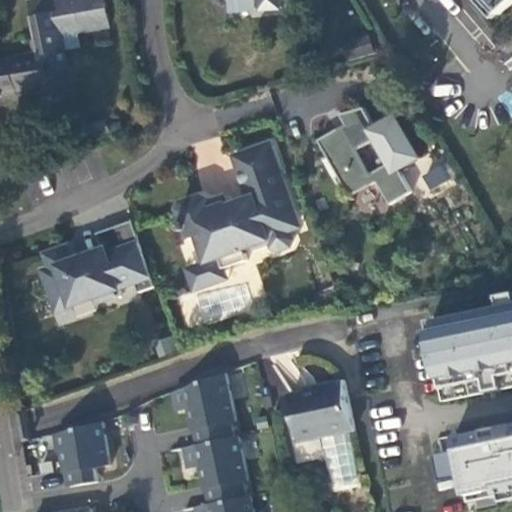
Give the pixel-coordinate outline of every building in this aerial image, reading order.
[(0,96),(71,84),(66,49),(70,49),(67,34),(81,32),(111,27),(106,0),(60,0),(62,12),(34,17),(33,17),(40,53),(27,56),(0,61),(0,96)] [(62,12),(60,0),(40,0),(32,2),(34,17),(62,12)] [(231,0),(232,12),(259,9),(258,0),(231,0)] [(258,0),(259,9),(284,8),(283,0),(258,0)] [(511,0),(487,0),(501,14),(511,3),(511,0)] [(67,34),(70,49),(83,47),(81,32),(67,34)] [(351,60),(375,53),(370,37),(346,44),(351,60)] [(414,192),(402,171),(423,158),(397,114),(376,127),(365,108),(341,115),(347,124),(320,141),(352,197),(378,181),(392,205),(414,192)] [(91,138),(110,132),(107,121),(87,127),(91,138)] [(226,269),(249,260),(246,250),(272,240),(274,247),(280,250),(291,246),(295,240),(291,231),(289,225),(300,221),(272,143),(235,157),(250,199),(253,206),(233,213),(230,206),(230,204),(213,210),(210,202),(209,199),(203,196),(183,203),(180,210),(185,222),(182,223),(185,232),(188,231),(191,240),(201,237),(210,262),(222,258),(226,269)] [(230,204),(227,196),(210,202),(213,210),(230,204)] [(233,213),(253,206),(250,199),(230,206),(233,213)] [(141,293),(157,287),(133,221),(98,233),(104,249),(90,255),(92,259),(75,265),(69,246),(47,254),(52,268),(45,271),(54,294),(68,289),(74,306),(96,298),(98,303),(116,296),(114,292),(137,284),(141,293)] [(222,258),(210,262),(189,269),(196,290),(229,279),(226,269),(222,258)] [(59,311),(74,306),(68,289),(54,294),(59,311)] [(340,306),(337,292),(319,296),(322,310),(340,306)] [(511,298),(413,319),(437,407),(511,389),(511,298)] [(193,409),(200,445),(236,437),(233,423),(238,422),(228,373),(176,392),(180,411),(193,409)] [(356,431),(345,380),(318,385),(318,388),(291,394),(300,442),(302,442),(323,437),(356,431)] [(511,420),(446,436),(463,511),(468,511),(511,502),(511,420)] [(65,451),(71,487),(100,482),(98,468),(112,466),(104,422),(58,434),(60,451),(65,451)] [(200,445),(187,447),(191,468),(204,466),(212,504),(248,496),(245,482),(250,481),(240,436),(236,437),(200,445)] [(323,437),(302,442),(304,453),(309,457),(322,454),(326,449),(323,437)] [(436,478),(450,476),(445,451),(432,453),(436,478)] [(255,511),(252,495),(248,496),(212,504),(199,507),(199,511),(255,511)]
